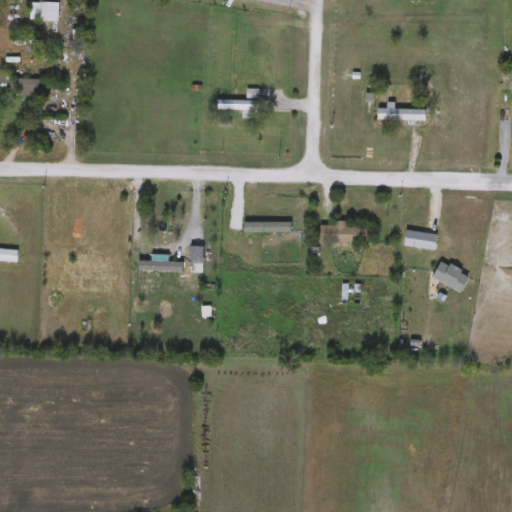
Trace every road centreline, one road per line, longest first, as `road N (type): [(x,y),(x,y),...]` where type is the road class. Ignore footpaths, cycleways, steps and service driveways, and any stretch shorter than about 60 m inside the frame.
road 1 (residential): [(511,170),(0,156)]
road 2 (residential): [(313,0),(310,165)]
